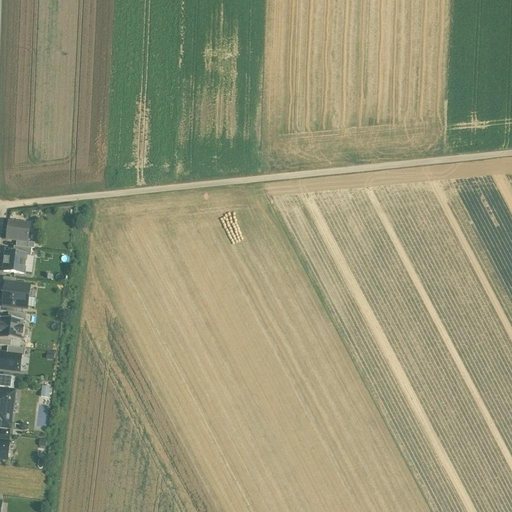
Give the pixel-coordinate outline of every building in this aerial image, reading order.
[(30,226),(10,224),(8,240),(16,242),(28,243),(30,226)] [(14,247),(13,255),(26,256),(26,257),(31,257),(32,249),(16,247),(14,247)] [(13,255),(6,254),(4,272),(24,275),(26,257),(26,256),(13,255)] [(6,285),(15,286),(16,280),(4,278),(3,287),(6,288),(6,285)] [(15,286),(6,285),(6,288),(4,304),(4,306),(18,308),(27,309),(30,288),(15,286)] [(4,304),(1,304),(0,312),(9,313),(18,314),(18,308),(4,306),(4,304)] [(8,321),(24,322),(25,323),(26,315),(18,314),(9,313),(8,321)] [(0,340),(11,342),(21,343),(24,322),(8,321),(0,320),(0,322),(0,340)] [(11,342),(0,340),(0,346),(8,348),(10,348),(11,342)] [(10,348),(8,348),(7,355),(22,356),(24,357),(25,350),(10,348)] [(7,355),(0,353),(0,370),(20,373),(22,356),(7,355)] [(0,376),(0,390),(12,392),(14,378),(0,376)] [(42,396),(52,398),(53,387),(43,386),(42,396)] [(0,390),(0,428),(11,430),(16,393),(12,392),(0,390)] [(1,443),(0,442),(0,459),(7,460),(9,443),(1,443)]
